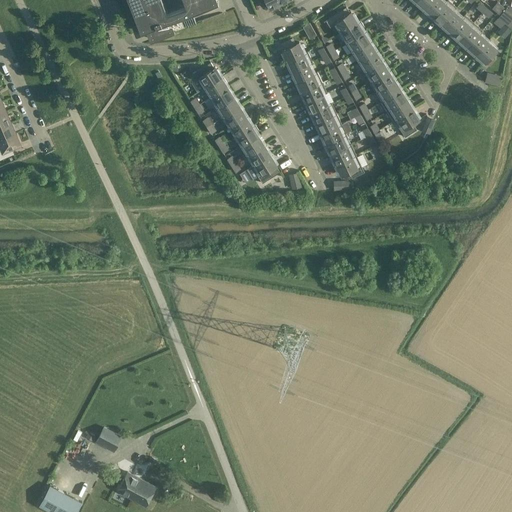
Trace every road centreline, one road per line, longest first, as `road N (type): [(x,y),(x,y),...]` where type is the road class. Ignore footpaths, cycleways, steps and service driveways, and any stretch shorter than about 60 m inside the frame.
road 1 (residential): [(226,42),(313,178),(255,33)]
road 2 (residential): [(382,0),(455,65),(435,103)]
road 3 (unclassified): [(193,383),(243,511)]
road 4 (residential): [(435,103),(370,0)]
